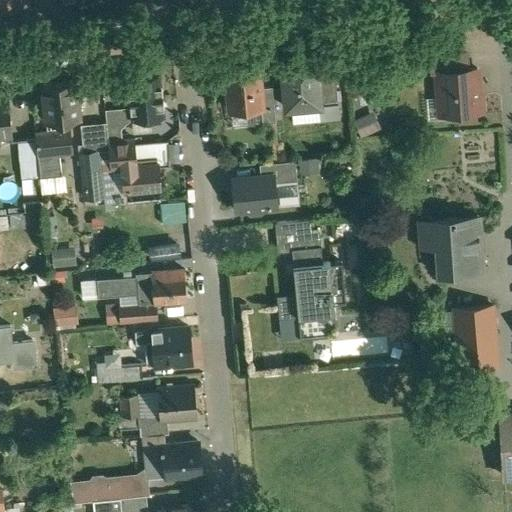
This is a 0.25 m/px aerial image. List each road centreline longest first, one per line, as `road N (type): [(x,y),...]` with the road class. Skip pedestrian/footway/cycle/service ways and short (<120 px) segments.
road 1 (residential): [(234,511),(188,29)]
road 2 (unclassified): [(450,0),(188,29)]
road 3 (unclassified): [(188,29),(0,49)]
